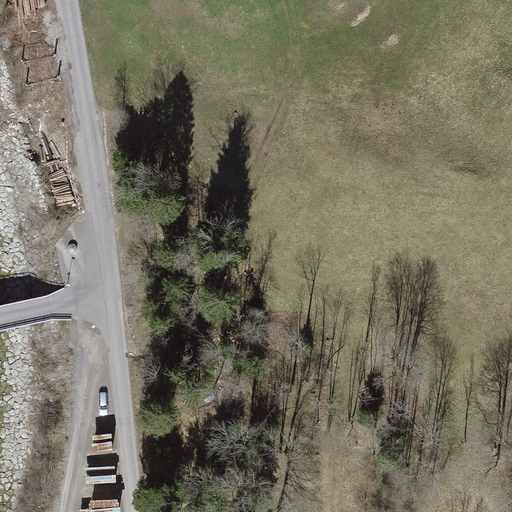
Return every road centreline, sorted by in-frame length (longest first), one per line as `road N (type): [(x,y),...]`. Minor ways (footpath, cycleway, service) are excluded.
road 1 (unclassified): [(68,0),(111,296)]
road 2 (unclassified): [(111,296),(133,511)]
